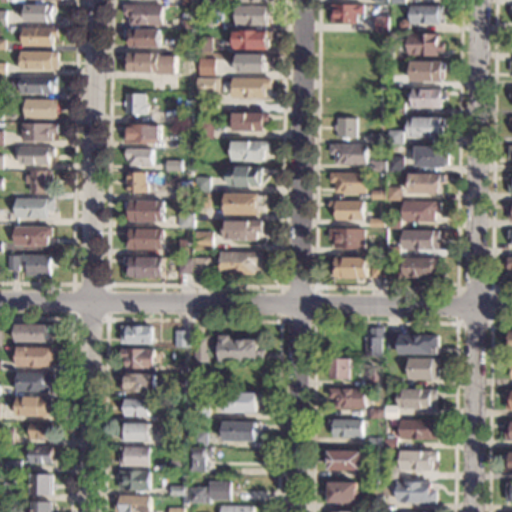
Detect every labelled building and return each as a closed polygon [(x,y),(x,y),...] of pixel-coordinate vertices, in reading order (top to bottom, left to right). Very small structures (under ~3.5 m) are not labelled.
[(54,24),(25,24),(25,5),(55,6),(54,24)] [(163,26),(130,26),(130,15),(124,15),(124,5),(163,6),(163,26)] [(365,6),(365,15),(358,15),(358,23),(330,23),(331,5),(365,6)] [(443,14),(440,14),(440,24),(411,24),(411,6),(443,6),(443,14)] [(273,15),(268,15),(268,26),(235,25),(235,7),(273,7),(273,15)] [(196,29),(182,29),(183,19),(188,20),(188,14),(197,14),(196,29)] [(389,33),(375,32),(375,17),(389,17),(389,33)] [(212,29),(198,29),(198,19),(213,20),(212,29)] [(410,23),(410,27),(406,31),(403,31),(399,27),(399,23),(402,20),(407,20),(410,23)] [(59,37),(54,37),(53,47),(22,46),(23,28),(59,28),(59,37)] [(161,31),(160,49),(137,49),(137,47),(128,47),(128,39),(123,39),(124,30),(161,31)] [(273,41),(268,41),(268,50),(235,50),(235,31),(273,31),(273,41)] [(439,43),(446,43),(446,52),(437,52),(437,56),(408,56),(408,34),(440,35),(439,43)] [(213,53),(198,52),(198,37),(213,37),(213,53)] [(194,53),(179,53),(179,39),(195,39),(194,53)] [(58,70),(20,70),(20,52),(59,52),(58,70)] [(161,56),(176,56),(176,75),(158,75),(158,73),(128,73),(128,71),(123,70),(123,53),(161,54),(161,56)] [(273,73),(237,72),(237,55),(273,56),(273,73)] [(216,76),(199,76),(199,59),(216,59),(216,76)] [(449,73),(444,73),(444,82),(411,82),(411,61),(449,62),(449,73)] [(59,87),(57,87),(57,93),(53,93),(53,95),(20,94),(20,76),(59,77),(59,87)] [(221,95),(204,95),(204,97),(198,97),(198,78),(221,79),(221,95)] [(272,89),(266,89),(266,99),(232,98),(233,78),(272,79),(272,89)] [(446,101),(443,101),(442,109),(412,109),(413,89),(446,89),(446,101)] [(146,105),(148,105),(148,115),(139,115),(139,117),(134,117),(134,115),(126,114),(126,106),(124,106),(124,102),(126,102),(126,94),(146,94),(146,105)] [(58,120),(25,119),(25,100),(58,100),(58,120)] [(215,112),(199,112),(199,103),(215,103),(215,112)] [(404,117),(389,116),(389,103),(404,103),(404,117)] [(193,124),(177,123),(177,109),(193,109),(193,124)] [(270,122),(265,122),(265,132),(232,132),(232,114),(270,114),(270,122)] [(446,129),(443,129),(442,138),(409,138),(409,117),(446,118),(446,129)] [(357,139),(350,139),(350,140),(344,140),(344,138),(337,138),(337,132),(334,132),(335,126),(337,126),(337,118),(358,119),(357,139)] [(214,140),(196,140),(197,121),(214,121),(214,140)] [(58,134),(53,134),(53,142),(22,142),(22,124),(58,124),(58,134)] [(162,144),(149,143),(149,144),(124,143),(124,124),(162,125),(162,144)] [(403,145),(388,145),(388,131),(403,131),(403,145)] [(194,148),(181,148),(181,134),(194,134),(194,148)] [(387,144),(371,144),(371,134),(387,134),(387,144)] [(269,151),(265,151),(265,162),(232,161),(232,141),(269,142),(269,151)] [(368,165),(336,165),(336,155),(330,155),(330,145),(368,146),(368,165)] [(447,155),(449,155),(449,166),(447,166),(447,167),(415,167),(415,146),(447,147),(447,155)] [(55,157),(50,157),(50,165),(20,165),(20,148),(55,149),(55,157)] [(153,166),(130,166),(130,159),(126,159),(127,149),(153,150),(153,166)] [(404,173),(388,173),(388,157),(404,157),(404,173)] [(183,172),(166,171),(166,161),(183,161),(183,172)] [(387,173),(373,173),(373,164),(387,164),(387,173)] [(263,176),(261,176),(261,187),(228,187),(228,167),(263,168),(263,176)] [(52,184),(54,184),(54,194),(31,194),(31,185),(26,185),(26,176),(31,176),(31,170),(52,170),(52,184)] [(147,183),(149,183),(149,194),(145,194),(145,193),(127,193),(127,173),(147,173),(147,183)] [(368,194),(335,194),(336,184),(330,183),(330,173),(368,174),(368,194)] [(447,185),(443,185),(442,194),(410,194),(411,174),(447,175),(447,185)] [(210,193),(195,192),(196,178),(211,178),(210,193)] [(401,201),(388,201),(388,187),(401,188),(401,201)] [(193,200),(177,200),(178,189),(193,189),(193,200)] [(386,200),(371,200),(372,191),(386,191),(386,200)] [(210,209),(195,209),(195,194),(210,195),(210,209)] [(268,207),(261,207),(261,216),(227,216),(227,194),(269,194),(268,207)] [(55,211),(49,211),(48,219),(16,218),(16,199),(55,199),(55,211)] [(166,222),(129,222),(130,210),(125,210),(125,201),(166,202),(166,222)] [(364,221),(335,221),(335,209),(329,209),(329,201),(365,202),(364,221)] [(441,213),(436,213),(436,222),(403,222),(404,202),(441,202),(441,213)] [(194,229),(179,228),(179,214),(195,215),(194,229)] [(385,229),(370,229),(370,219),(385,219),(385,229)] [(401,221),(401,229),(387,229),(387,220),(401,221)] [(264,233),(257,233),(257,241),(223,241),(223,223),(264,223),(264,233)] [(53,237),(48,237),(48,247),(15,246),(15,227),(53,227),(53,237)] [(165,250),(131,250),(131,238),(124,238),(124,229),(165,230),(165,250)] [(366,249),(335,249),(335,240),(329,240),(329,229),(366,230),(366,249)] [(440,241),(439,241),(439,250),(403,250),(403,230),(441,231),(440,241)] [(192,255),(179,255),(179,241),(193,241),(192,255)] [(210,251),(195,251),(195,241),(211,241),(210,251)] [(386,257),(370,257),(371,247),(386,247),(386,257)] [(401,256),(387,256),(387,247),(401,247),(401,256)] [(263,265),(256,265),(256,275),(220,275),(221,252),(263,252),(263,265)] [(51,277),(26,276),(26,268),(21,268),(21,255),(51,256),(51,277)] [(20,271),(7,271),(7,256),(20,256),(20,271)] [(165,279),(131,278),(131,265),(124,265),(124,257),(165,258),(165,279)] [(368,278),(335,278),(335,275),(332,274),(329,271),(329,266),(332,263),(335,263),(336,257),(368,258),(368,278)] [(439,271),(434,271),(434,279),(403,278),(404,257),(440,258),(439,271)] [(193,275),(178,275),(179,258),(193,258),(193,275)] [(210,275),(194,275),(194,258),(211,258),(210,275)] [(395,278),(386,278),(387,262),(395,263),(395,278)] [(385,278),(371,278),(371,263),(386,263),(385,278)] [(54,343),(17,342),(17,325),(54,326),(54,343)] [(153,345),(121,344),(121,326),(153,327),(153,345)] [(385,340),(382,339),(382,358),(366,357),(366,338),(370,338),(370,328),(385,328),(385,340)] [(191,348),(175,347),(175,332),(177,332),(191,332),(191,348)] [(400,350),(386,350),(387,333),(400,333),(400,350)] [(439,348),(438,348),(438,355),(434,355),(434,356),(400,355),(401,334),(440,335),(439,348)] [(210,363),(194,363),(194,336),(210,336),(210,363)] [(232,339),(259,340),(258,351),(264,351),(264,360),(258,360),(258,362),(219,362),(220,336),(232,336),(232,339)] [(55,367),(17,367),(17,347),(55,348),(55,367)] [(156,357),(158,357),(158,363),(156,363),(155,369),(126,368),(126,361),(121,361),(121,349),(156,350),(156,357)] [(352,380),(331,380),(331,359),(353,359),(352,380)] [(439,380),(409,380),(409,359),(439,360),(439,380)] [(383,389),(368,388),(369,369),(384,370),(383,389)] [(54,383),(49,383),(49,393),(17,392),(17,373),(55,373),(54,383)] [(157,393),(121,393),(121,373),(157,374),(157,393)] [(398,388),(385,388),(386,379),(398,379),(398,388)] [(187,395),(171,394),(172,380),(187,380),(187,395)] [(367,409),(335,409),(335,406),(333,406),(334,399),(330,399),(330,389),(367,389),(367,409)] [(437,409),(400,409),(400,404),(397,404),(397,398),(399,398),(399,390),(438,390),(437,409)] [(262,412),(224,412),(224,393),(262,393),(262,412)] [(54,409),(48,409),(48,418),(16,417),(17,397),(54,398),(54,409)] [(150,417),(125,417),(125,411),(121,411),(121,406),(124,406),(124,400),(150,400),(150,417)] [(381,410),(383,410),(383,419),(370,419),(370,403),(381,403),(381,410)] [(210,420),(193,420),(193,404),(210,404),(210,420)] [(399,419),(385,419),(385,406),(399,406),(399,419)] [(364,439),(334,438),(334,431),(329,431),(329,420),(364,420),(364,439)] [(438,421),(437,441),(401,440),(401,420),(438,421)] [(262,433),(257,433),(257,442),(223,441),(223,422),(263,423),(262,433)] [(52,439),(30,439),(30,423),(53,423),(52,439)] [(153,442),(121,441),(122,424),(153,424),(153,442)] [(14,445),(0,445),(0,429),(14,430),(14,445)] [(208,448),(192,448),(192,432),(208,432),(208,448)] [(383,439),(382,449),(369,448),(369,439),(383,439)] [(397,450),(384,450),(384,440),(397,441),(397,450)] [(52,465),(29,464),(29,447),(52,447),(52,465)] [(152,467),(120,467),(120,447),(152,448),(152,467)] [(211,457),(208,457),(208,473),(197,473),(197,476),(191,475),(191,449),(211,449),(211,457)] [(363,471),(328,471),(329,451),(363,452),(363,471)] [(438,461),(432,461),(432,472),(400,471),(400,451),(438,452),(438,461)] [(21,473),(4,472),(5,461),(22,462),(21,473)] [(186,462),(185,472),(170,471),(170,462),(186,462)] [(397,481),(384,481),(384,466),(398,467),(397,481)] [(382,481),(368,481),(369,467),(382,467),(382,481)] [(152,491),(120,491),(120,472),(152,472),(152,491)] [(52,495),(32,495),(32,476),(53,476),(52,495)] [(231,500),(211,500),(211,504),(190,503),(190,487),(210,488),(210,481),(232,482),(231,500)] [(356,504),(328,504),(328,482),(357,483),(356,504)] [(396,497),(383,497),(383,482),(396,482),(396,497)] [(432,491),(437,491),(437,503),(398,503),(398,482),(432,483),(432,491)] [(185,497),(171,496),(171,486),(185,487),(185,497)] [(152,511),(115,511),(116,495),(152,496),(152,511)] [(20,507),(10,511),(7,511),(3,503),(15,498),(20,507)] [(52,511),(32,511),(32,503),(52,504),(52,511)]
